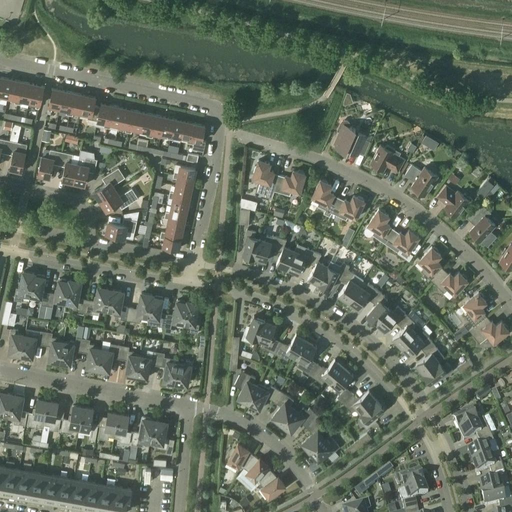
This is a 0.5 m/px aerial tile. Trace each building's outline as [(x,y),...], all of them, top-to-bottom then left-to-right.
[(8,96),(12,79),(1,77),(0,80),(0,98),(1,95),(8,96)] [(12,79),(8,96),(15,98),(14,103),(18,103),(22,81),(12,79)] [(22,81),(18,103),(21,104),(22,99),(29,101),(33,84),(22,81)] [(33,84),(29,101),(36,103),(35,107),(39,108),(44,86),(33,84)] [(60,108),(64,90),(53,88),(48,110),(51,111),(52,106),(60,108)] [(64,90),(60,108),(67,109),(66,114),(69,115),(74,93),(64,90)] [(81,112),(85,95),(74,93),(69,115),(72,115),(74,111),(81,112)] [(80,117),(87,119),(97,121),(101,103),(100,106),(94,105),(95,97),(85,95),(81,112),(80,117)] [(97,125),(104,127),(107,127),(112,105),(101,103),(97,121),(98,121),(97,125)] [(117,130),(118,125),(122,108),(112,105),(107,127),(110,128),(117,130)] [(122,108),(118,125),(126,127),(125,131),(128,132),(133,110),(122,108)] [(133,110),(128,132),(131,133),(132,128),(140,130),(143,112),(133,110)] [(143,112),(140,130),(147,131),(146,136),(149,136),(154,114),(143,112)] [(154,114),(149,136),(152,137),(153,132),(161,134),(164,117),(154,114)] [(164,117),(161,134),(162,132),(168,133),(167,138),(170,139),(174,119),(164,117)] [(174,119),(170,139),(174,139),(175,135),(181,136),(184,121),(174,119)] [(358,155),(366,136),(355,131),(355,129),(350,126),(350,124),(349,121),(347,120),(344,120),(342,120),(340,122),(337,130),(339,132),(333,146),(346,151),(346,150),(358,155)] [(12,122),(6,121),(4,128),(11,130),(12,122)] [(184,121),(181,136),(188,137),(187,142),(190,143),(194,123),(184,121)] [(194,123),(190,143),(193,144),(194,139),(201,140),(202,140),(205,125),(194,123)] [(65,141),(77,143),(78,137),(66,135),(65,141)] [(0,153),(0,152),(6,153),(9,140),(0,138),(0,153)] [(9,140),(6,153),(13,155),(10,168),(14,169),(14,171),(21,172),(21,171),(27,144),(21,143),(13,141),(9,140)] [(416,146),(411,143),(408,148),(413,151),(416,146)] [(384,148),(380,145),(370,163),(383,170),(386,165),(398,171),(404,159),(399,156),(401,152),(388,145),(385,146),(384,148)] [(59,165),(62,151),(50,149),(48,157),(42,156),(38,174),(38,176),(45,177),(45,176),(50,177),(53,163),(59,165)] [(97,159),(94,158),(94,152),(81,149),(78,164),(77,164),(73,183),(80,185),(80,183),(85,184),(88,171),(94,172),(97,159)] [(62,151),(59,165),(65,166),(62,179),(67,180),(66,182),(73,183),(77,164),(71,162),(73,154),(62,151)] [(188,153),(187,160),(197,162),(198,155),(188,153)] [(257,191),(266,194),(266,196),(272,198),(274,190),(279,174),(273,173),(273,171),(268,170),(270,163),(258,160),(253,178),(261,180),(257,191)] [(196,168),(181,165),(176,164),(174,171),(174,174),(193,178),(196,168)] [(424,195),(438,175),(424,166),(422,170),(412,164),(405,175),(415,181),(411,186),(424,195)] [(99,201),(116,190),(113,185),(125,177),(118,167),(102,178),(105,183),(94,191),(97,195),(95,196),(99,201)] [(285,176),(279,174),(274,190),(290,195),(291,189),(299,192),(305,173),(303,173),(303,172),(299,170),(298,172),(293,170),(291,177),(286,175),(285,176)] [(455,183),(461,178),(455,171),(449,176),(455,183)] [(193,178),(174,174),(173,177),(178,178),(176,185),(191,188),(193,178)] [(331,212),(332,212),(339,197),(333,195),(334,193),(328,191),(331,185),(327,182),(327,181),(322,179),(322,180),(320,179),(312,196),(320,200),(317,205),(325,209),(324,213),(330,216),(331,212)] [(169,194),(189,198),(191,188),(176,185),(175,192),(170,191),(169,194)] [(467,205),(472,199),(465,194),(463,195),(457,190),(456,193),(446,185),(437,196),(447,204),(444,207),(456,216),(466,204),(467,205)] [(132,188),(127,191),(120,196),(116,190),(99,201),(103,207),(104,206),(107,210),(118,203),(122,208),(133,201),(138,198),(132,188)] [(189,198),(169,194),(169,197),(173,198),(172,205),(187,208),(189,198)] [(339,197),(332,212),(346,219),(349,214),(356,217),(364,200),(362,199),(363,198),(358,196),(358,197),(353,195),(350,201),(345,199),(344,200),(339,197)] [(255,210),(257,202),(242,198),(241,206),(255,210)] [(165,214),(185,218),(187,208),(172,205),(171,212),(166,211),(165,214)] [(480,241),(481,240),(487,246),(497,237),(490,230),(495,225),(487,217),(491,213),(484,206),(476,215),(481,219),(469,231),(480,241)] [(249,223),(250,209),(240,208),(239,222),(249,223)] [(372,234),(385,243),(394,229),(389,225),(390,224),(385,221),(389,215),(384,212),(385,211),(381,209),(380,210),(379,209),(368,224),(365,229),(364,230),(364,231),(364,232),(364,233),(365,233),(365,234),(366,235),(367,235),(368,236),(369,236),(370,236),(371,235),(372,235),(372,234)] [(185,218),(165,214),(164,217),(169,218),(168,225),(182,228),(185,218)] [(134,232),(137,220),(123,218),(122,224),(109,221),(108,225),(106,233),(112,234),(111,236),(118,238),(119,236),(125,237),(126,230),(134,232)] [(161,234),(180,238),(182,228),(168,225),(166,232),(162,231),(161,234)] [(254,258),(260,239),(254,237),(256,231),(247,229),(244,240),(247,241),(243,254),(254,258)] [(394,229),(385,243),(398,252),(401,247),(408,252),(419,236),(417,235),(418,234),(414,231),(413,232),(409,229),(405,235),(400,231),(399,233),(394,229)] [(180,238),(161,234),(160,237),(165,238),(163,245),(178,248),(180,238)] [(260,239),(254,258),(265,261),(270,247),(276,249),(280,237),(273,235),(272,236),(267,235),(265,240),(260,239)] [(280,237),(276,249),(282,251),(276,264),(287,269),(294,251),(284,246),(287,239),(280,237)] [(341,244),(347,246),(349,241),(344,238),(341,244)] [(511,269),(511,267),(511,244),(511,243),(507,249),(505,248),(502,253),(504,255),(499,261),(511,269)] [(421,270),(432,281),(444,269),(439,265),(440,264),(436,260),(441,255),(437,251),(438,250),(434,247),(433,248),(432,246),(419,260),(425,266),(421,270)] [(294,251),(287,269),(298,273),(303,260),(309,263),(314,251),(308,248),(305,255),(294,251)] [(314,251),(309,263),(315,265),(308,278),(318,284),(328,266),(317,261),(321,254),(314,251)] [(328,266),(318,284),(329,289),(336,276),(341,280),(347,269),(350,266),(343,262),(338,272),(328,266)] [(338,295),(348,302),(359,286),(364,280),(354,273),(347,269),(341,280),(346,283),(338,295)] [(444,269),(432,281),(444,292),(448,288),(454,293),(467,280),(466,278),(467,278),(463,274),(462,275),(458,271),(454,276),(449,272),(449,273),(444,269)] [(30,295),(34,273),(23,271),(20,288),(16,287),(14,300),(22,301),(23,294),(30,295)] [(47,305),(49,293),(42,292),(45,276),(38,274),(37,276),(34,275),(35,273),(34,273),(30,295),(37,296),(36,299),(42,300),(41,304),(47,305)] [(66,301),(70,279),(69,279),(69,281),(66,281),(66,279),(59,278),(56,294),(49,293),(47,305),(53,306),(53,302),(59,303),(60,300),(66,301)] [(85,312),(87,300),(78,298),(81,281),(70,279),(66,301),(73,303),(73,306),(80,307),(79,311),(85,312)] [(359,286),(348,302),(358,308),(365,296),(371,300),(378,290),(368,282),(364,289),(359,286)] [(107,309),(111,289),(100,287),(100,289),(98,289),(96,301),(87,300),(85,312),(98,315),(100,308),(107,309)] [(126,320),(129,307),(120,306),(123,294),(121,293),(121,291),(111,289),(107,309),(114,310),(113,314),(121,316),(120,319),(126,320)] [(378,290),(371,300),(376,304),(366,315),(375,323),(388,308),(384,304),(387,300),(383,296),(385,295),(378,290)] [(129,307),(126,320),(140,322),(141,315),(148,316),(152,296),(153,294),(152,294),(141,292),(138,309),(129,307)] [(464,314),(474,326),(487,316),(483,311),(484,310),(480,306),(486,301),(483,297),(484,297),(480,293),(479,293),(478,292),(463,304),(469,310),(464,314)] [(165,327),(167,314),(160,313),(163,297),(156,296),(155,297),(152,296),(148,316),(155,317),(154,321),(160,322),(159,326),(165,327)] [(184,323),(188,301),(187,303),(184,302),(184,301),(177,299),(174,316),(167,314),(165,327),(171,328),(171,324),(177,325),(178,322),(184,323)] [(4,311),(10,312),(12,302),(7,300),(4,311)] [(190,331),(198,333),(200,320),(196,320),(199,303),(188,301),(184,323),(191,324),(190,331)] [(50,319),(53,306),(47,305),(46,312),(45,318),(50,319)] [(388,308),(375,323),(384,330),(394,319),(398,324),(407,315),(398,306),(393,312),(388,308)] [(10,312),(4,311),(2,323),(8,324),(10,312)] [(16,324),(18,312),(12,311),(10,323),(16,324)] [(407,315),(398,324),(403,328),(392,338),(401,347),(421,328),(417,324),(407,315)] [(258,338),(265,320),(254,316),(249,329),(246,327),(242,339),(250,342),(252,336),(258,338)] [(474,326),(469,330),(479,343),(488,335),(494,342),(499,338),(499,339),(504,335),(504,334),(508,330),(507,329),(508,328),(505,324),(504,325),(501,321),(496,325),(492,320),(491,321),(487,316),(474,326)] [(265,320),(258,338),(263,340),(261,347),(268,350),(274,353),(280,341),(271,336),(276,324),(265,320)] [(11,350),(11,353),(21,355),(25,335),(18,333),(18,329),(11,328),(9,337),(11,338),(9,350),(11,350)] [(423,350),(433,342),(428,336),(423,330),(421,328),(401,347),(409,355),(419,345),(423,350)] [(45,344),(47,331),(41,330),(40,334),(33,333),(32,336),(25,335),(21,355),(25,356),(25,357),(32,358),(35,342),(45,344)] [(458,330),(453,334),(457,339),(462,335),(458,330)] [(47,331),(45,344),(52,345),(49,360),(51,360),(51,361),(59,363),(63,342),(57,340),(57,337),(52,336),(53,332),(47,331)] [(280,341),(274,353),(280,356),(287,360),(291,354),(296,357),(306,340),(296,334),(289,345),(280,341)] [(231,354),(238,355),(239,337),(233,336),(231,354)] [(63,342),(59,363),(68,364),(68,363),(70,364),(73,349),(80,350),(82,338),(76,337),(76,341),(70,340),(69,343),(63,342)] [(122,337),(121,345),(110,343),(109,347),(109,350),(101,349),(98,369),(102,369),(102,371),(109,372),(112,356),(121,358),(123,345),(125,337),(122,337)] [(98,369),(101,349),(94,347),(95,344),(89,343),(90,339),(82,338),(80,350),(89,352),(87,368),(94,369),(94,368),(98,369)] [(306,340),(296,357),(301,359),(297,366),(304,370),(310,374),(318,363),(309,357),(316,346),(306,340)] [(445,357),(437,348),(433,342),(423,350),(427,355),(416,364),(423,373),(438,361),(445,357)] [(123,345),(121,358),(128,359),(126,374),(128,374),(128,375),(136,377),(140,356),(134,354),(134,351),(129,350),(129,346),(123,345)] [(147,350),(147,354),(146,357),(140,356),(136,377),(144,378),(144,377),(147,378),(149,363),(157,364),(159,352),(153,351),(147,350)] [(173,358),(171,358),(164,357),(165,353),(159,352),(157,364),(166,366),(163,382),(170,383),(171,382),(175,383),(178,362),(179,359),(173,358)] [(318,363),(310,374),(315,378),(322,383),(327,378),(331,381),(344,366),(335,359),(326,369),(318,363)] [(461,372),(473,364),(469,359),(458,366),(461,372)] [(192,370),(194,361),(186,360),(186,364),(178,362),(175,383),(185,385),(186,382),(188,382),(190,370),(192,370)] [(438,361),(423,373),(430,383),(441,374),(443,377),(452,369),(447,362),(442,366),(438,361)] [(344,366),(331,381),(335,385),(334,387),(338,391),(353,374),(344,366)] [(238,399),(248,404),(258,385),(252,383),(255,377),(247,373),(245,378),(239,375),(234,384),(240,387),(241,386),(243,387),(238,399)] [(259,383),(258,385),(248,404),(259,409),(266,396),(273,401),(280,390),(271,384),(269,388),(264,385),(263,385),(259,383)] [(341,401),(351,392),(347,387),(337,397),(341,401)] [(490,393),(487,388),(475,395),(479,401),(490,393)] [(280,390),(273,401),(281,406),(272,418),(281,425),(294,408),(289,405),(294,399),(289,396),(280,390)] [(361,412),(376,399),(369,390),(358,399),(351,392),(341,401),(346,406),(352,412),(357,407),(361,412)] [(9,415),(12,394),(0,391),(0,418),(0,419),(1,413),(9,415)] [(12,394),(9,415),(15,416),(14,423),(19,424),(20,423),(25,424),(27,412),(20,411),(21,404),(23,404),(24,395),(17,393),(17,395),(12,394)] [(43,428),(43,424),(48,400),(37,399),(35,413),(29,412),(27,425),(37,427),(43,428)] [(376,399),(361,412),(365,416),(360,420),(366,427),(375,420),(373,417),(384,408),(376,399)] [(59,431),(61,418),(56,417),(58,402),(48,400),(43,424),(50,425),(49,429),(59,431)] [(507,408),(505,404),(501,406),(505,416),(510,414),(507,408)] [(72,433),(73,427),(79,428),(83,407),(73,405),(70,420),(63,419),(61,431),(67,432),(72,433)] [(458,430),(476,422),(473,416),(479,414),(475,405),(464,411),(465,414),(453,420),(458,430)] [(83,407),(79,428),(91,430),(89,439),(95,440),(98,425),(91,424),(93,409),(83,407)] [(294,408),(281,425),(290,432),(300,420),(306,427),(315,418),(318,415),(309,407),(307,410),(303,407),(299,412),(294,408)] [(114,437),(119,413),(108,411),(105,426),(100,425),(98,438),(107,439),(108,436),(114,437)] [(119,413),(114,437),(120,438),(120,442),(129,443),(132,431),(126,430),(129,415),(119,413)] [(143,446),(143,443),(144,440),(150,441),(154,420),(150,419),(150,418),(142,416),(141,426),(142,426),(141,433),(133,431),(131,444),(143,446)] [(309,452),(325,439),(321,434),(326,430),(315,418),(306,427),(313,433),(301,443),(309,452)] [(483,418),(476,422),(458,430),(463,441),(476,435),(479,440),(491,435),(488,429),(483,418)] [(175,439),(169,438),(164,437),(166,422),(154,420),(150,441),(158,442),(157,447),(167,449),(166,453),(172,454),(175,439)] [(356,441),(360,446),(371,438),(367,432),(356,441)] [(33,439),(32,443),(40,445),(41,437),(41,435),(34,434),(33,439)] [(330,435),(325,439),(309,452),(317,461),(328,452),(330,454),(339,446),(334,439),(330,435)] [(471,462),(490,455),(486,444),(493,442),(491,435),(479,440),(481,446),(467,451),(471,462)] [(48,446),(49,438),(41,437),(40,445),(48,446)] [(360,446),(356,441),(344,449),(348,454),(360,446)] [(244,467),(253,454),(248,450),(248,449),(238,443),(235,448),(233,447),(229,454),(231,455),(228,460),(238,466),(240,464),(244,467)] [(251,485),(255,480),(257,478),(260,482),(272,471),(268,466),(268,465),(259,457),(259,458),(253,454),(244,467),(248,470),(242,477),(251,485)] [(491,474),(503,470),(501,464),(499,458),(495,460),(493,454),(490,455),(471,462),(476,473),(489,468),(491,474)] [(0,490),(124,511),(126,501),(129,501),(131,488),(0,465),(0,490)] [(374,475),(378,481),(392,470),(388,465),(374,475)] [(482,495),(501,490),(498,479),(505,477),(503,470),(491,474),(493,480),(479,483),(482,495)] [(262,487),(269,497),(273,494),(274,495),(281,490),(280,489),(285,485),(278,475),(277,476),(272,471),(260,482),(264,486),(262,487)] [(405,489),(423,482),(419,471),(406,476),(405,473),(394,477),(397,486),(403,484),(405,489)] [(378,481),(374,475),(363,484),(367,489),(378,481)] [(404,511),(417,508),(415,498),(428,493),(423,482),(405,489),(407,494),(400,497),(402,503),(404,511)] [(500,509),(511,506),(511,505),(511,500),(504,501),(501,490),(482,495),(484,506),(499,503),(500,509)] [(245,511),(244,508),(242,506),(241,504),(239,502),(237,500),(235,499),(233,497),(230,496),(228,495),(225,494),(223,494),(220,494),(220,496),(219,509),(220,509),(221,509),(222,509),(223,510),(224,510),(225,511),(226,511),(227,511),(245,511)] [(342,511),(364,511),(370,509),(367,500),(356,503),(357,506),(342,511)]
